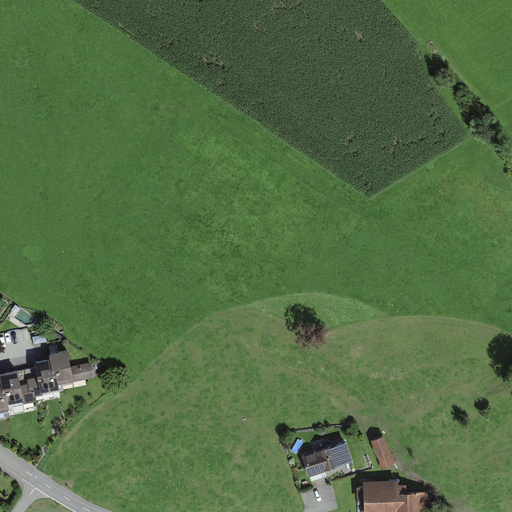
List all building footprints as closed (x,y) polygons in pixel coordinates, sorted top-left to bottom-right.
[(0,410),(8,409),(7,403),(39,398),(38,392),(56,389),(55,383),(93,377),(91,366),(71,369),(68,350),(46,354),(47,360),(30,363),(34,383),(19,386),(16,369),(0,371),(0,410)] [(382,468),(394,462),(383,436),(370,441),(382,468)] [(333,466),(351,459),(344,440),(326,446),(333,466)] [(307,473),(328,466),(321,447),(300,454),(307,473)] [(361,481),(360,511),(429,511),(430,491),(401,490),(402,481),(361,481)]
